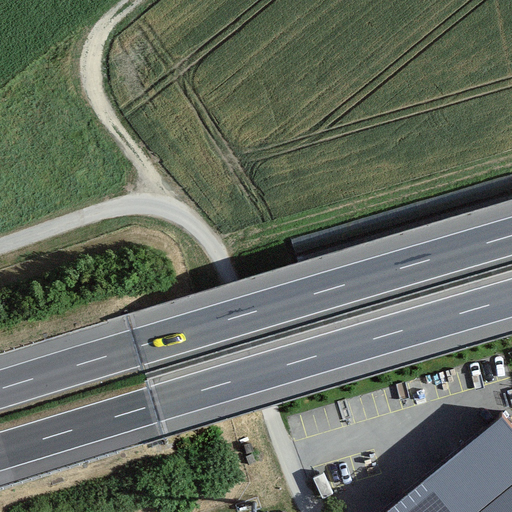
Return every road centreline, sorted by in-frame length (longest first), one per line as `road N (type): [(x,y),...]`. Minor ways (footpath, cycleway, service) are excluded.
road 1 (motorway): [(0,452),(511,298)]
road 2 (motorway): [(511,235),(0,389)]
road 3 (track): [(0,246),(131,205),(184,218),(214,248),(229,280),(287,460)]
road 4 (track): [(132,0),(100,32),(90,60),(93,91),(143,166),(158,207)]
